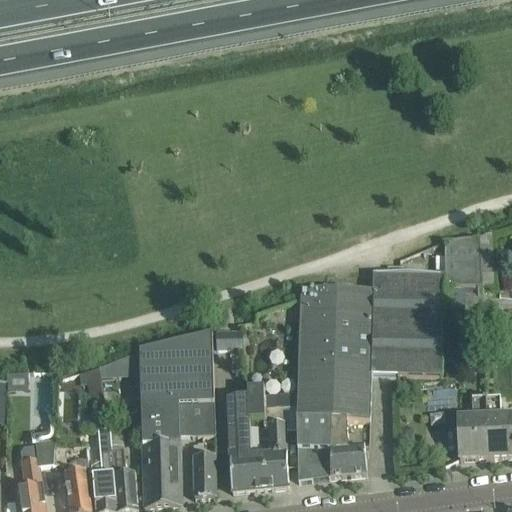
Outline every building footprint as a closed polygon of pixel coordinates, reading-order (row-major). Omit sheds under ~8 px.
[(491,240),(468,240),(448,240),(448,289),(491,289),(491,240)] [(300,306),(298,424),(298,426),(299,486),(325,483),(331,482),(332,482),(332,469),(333,430),(333,426),(336,426),(347,426),(370,426),(372,380),(442,382),(443,362),(445,279),(406,278),(406,269),(400,269),(387,269),(386,278),(373,277),(373,294),(337,293),(301,292),(300,306)] [(503,315),(489,315),(489,327),(503,327),(503,315)] [(216,335),(217,354),(241,353),(241,335),(216,335)] [(140,354),(141,379),(142,412),(144,511),(181,511),(180,441),(216,440),(212,337),(140,354)] [(140,354),(96,370),(98,380),(141,379),(140,354)] [(98,380),(96,370),(78,377),(80,386),(88,385),(90,401),(101,398),(98,380)] [(264,392),(248,392),(248,402),(249,427),(264,426),(264,430),(269,429),(271,458),(267,458),(268,475),(266,476),(267,494),(289,492),(289,487),(286,435),(297,435),(296,398),(265,400),(264,392)] [(501,401),(486,402),(488,464),(511,462),(511,419),(502,420),(501,401)] [(248,402),(228,403),(233,497),(267,494),(266,476),(268,475),(267,458),(251,459),(249,427),(248,402)] [(488,464),(486,402),(472,402),(473,421),(458,421),(460,465),(488,464)] [(332,469),(332,482),(367,479),(365,450),(350,451),(349,451),(347,426),(336,426),(333,426),(333,430),(332,469)] [(109,432),(108,432),(110,450),(124,449),(122,431),(109,432)] [(101,466),(92,471),(93,481),(95,500),(95,511),(116,511),(110,455),(110,450),(108,432),(98,433),(101,466)] [(21,458),(25,494),(15,495),(17,511),(46,511),(41,474),(54,472),(55,451),(55,437),(34,440),(36,452),(25,453),(21,458)] [(198,450),(194,450),(195,504),(216,503),(215,458),(204,459),(203,448),(198,448),(198,450)] [(55,451),(54,472),(67,470),(67,451),(55,451)] [(126,462),(125,454),(110,455),(116,511),(138,511),(137,497),(135,477),(127,478),(126,462)] [(65,477),(70,511),(91,511),(90,500),(86,474),(79,475),(65,477)]
